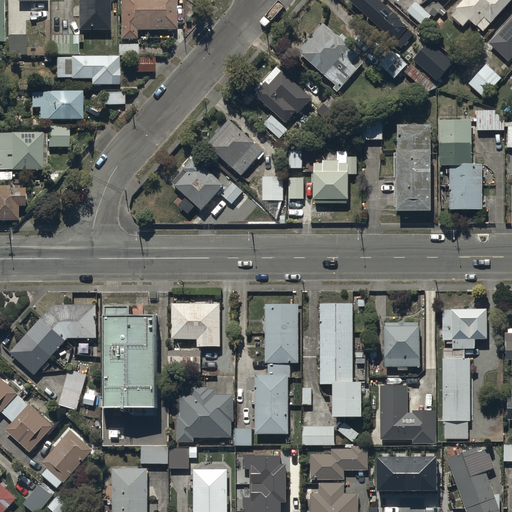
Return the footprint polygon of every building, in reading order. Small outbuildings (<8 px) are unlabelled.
[(77,0),(77,32),(110,33),(109,0),(77,0)] [(175,0),(120,0),(121,41),(137,41),(137,33),(176,32),(175,0)] [(355,0),(352,3),(402,50),(415,36),(402,24),(404,23),(379,0),(355,0)] [(511,4),(511,0),(467,0),(458,11),(459,12),(453,17),(465,28),(470,22),(478,29),(479,28),(485,34),(492,26),(493,26),(511,4)] [(417,4),(409,13),(423,26),(431,17),(417,4)] [(447,15),(443,11),(430,24),(437,31),(446,21),(443,19),(447,15)] [(511,16),(488,43),(509,61),(511,57),(511,16)] [(298,53),(325,77),(350,49),(338,38),(334,41),(320,28),(298,53)] [(26,37),(9,37),(9,59),(26,59),(26,37)] [(78,37),(52,37),(52,54),(79,54),(78,37)] [(454,64),(430,44),(414,61),(437,82),(454,64)] [(119,46),(119,57),(139,57),(139,46),(119,46)] [(395,53),(382,66),(395,79),(408,66),(395,53)] [(119,59),(118,59),(57,59),(57,80),(71,80),(71,82),(92,82),(92,88),(119,88),(119,71),(119,59)] [(136,60),(136,74),(155,74),(155,60),(136,60)] [(412,66),(405,73),(428,94),(439,89),(412,66)] [(502,80),(488,66),(469,86),(485,100),(502,80)] [(258,101),(255,105),(264,113),(268,110),(286,126),(297,115),(300,117),(313,102),(278,69),(253,96),(258,101)] [(41,121),(82,121),(82,94),(34,95),(34,111),(40,111),(41,121)] [(124,94),(105,94),(105,106),(124,106),(124,94)] [(497,110),(478,110),(478,133),(505,133),(505,114),(497,115),(497,110)] [(273,118),(266,126),(281,139),(288,131),(273,118)] [(264,152),(230,122),(208,147),(211,149),(210,150),(242,177),(264,152)] [(473,122),(441,122),(441,169),(451,169),(451,212),(485,212),(484,167),(473,167),(473,122)] [(363,123),(363,142),(383,142),(383,123),(363,123)] [(400,155),(396,155),(397,209),(398,209),(398,216),(433,215),(432,125),(399,126),(400,155)] [(69,128),(49,128),(49,149),(69,149),(69,128)] [(43,173),(42,136),(39,136),(0,136),(0,172),(11,172),(11,173),(43,173)] [(303,155),(290,155),(290,172),(303,172),(303,155)] [(314,203),(348,203),(348,174),(357,174),(357,157),(347,157),(347,163),(339,163),(339,160),(322,160),(322,163),(314,163),(314,203)] [(196,160),(184,173),(173,186),(176,189),(176,190),(202,213),(226,186),(196,160)] [(306,179),(290,180),(291,201),(307,200),(306,179)] [(264,180),(264,202),(286,202),(285,180),(264,180)] [(234,184),(223,196),(234,206),(245,193),(234,184)] [(24,192),(0,192),(0,223),(20,223),(20,208),(24,208),(24,192)] [(222,307),(173,306),(173,342),(199,342),(199,350),(222,350),(222,307)] [(321,387),(335,387),(335,421),(363,421),(363,385),(354,385),(354,306),(321,306),(321,387)] [(95,307),(51,307),(10,357),(35,377),(62,344),(95,344),(95,307)] [(268,365),(270,365),(270,378),(257,378),(256,435),(289,435),(289,380),(292,380),(292,365),(299,365),(299,308),(268,308),(268,365)] [(109,320),(107,320),(106,412),(159,412),(159,320),(134,320),(134,310),(109,310),(109,320)] [(455,350),(446,350),(446,361),(445,361),(445,422),(447,422),(447,440),(469,440),(469,422),(472,422),(472,362),(467,362),(467,352),(477,352),(477,342),(488,343),(489,311),(445,311),(445,342),(455,342),(455,350)] [(422,326),(386,325),(386,369),(422,369),(422,326)] [(202,353),(170,353),(170,375),(202,375),(202,353)] [(60,409),(77,413),(88,375),(71,370),(60,409)] [(30,407),(29,408),(18,397),(19,396),(0,377),(0,415),(2,413),(14,424),(6,432),(30,454),(54,429),(30,407)] [(409,388),(382,388),(382,442),(414,442),(414,446),(437,446),(437,413),(415,413),(415,415),(409,415),(409,388)] [(314,389),(303,389),(303,406),(313,406),(314,389)] [(215,397),(215,391),(208,391),(208,390),(194,390),(194,399),(180,399),(180,419),(177,419),(177,445),(194,445),(194,440),(233,440),(233,424),(234,424),(234,397),(215,397)] [(346,425),(340,433),(354,444),(361,437),(346,425)] [(253,430),(236,430),(236,448),(253,448),(253,430)] [(304,430),(304,446),(335,446),(335,430),(304,430)] [(61,486),(63,487),(93,454),(71,433),(40,466),(46,472),(40,478),(56,492),(61,486)] [(195,448),(141,448),(141,467),(195,467),(195,448)] [(332,458),(311,458),(312,483),(345,482),(345,473),(369,473),(369,449),(354,449),(354,448),(346,448),(346,451),(352,451),(352,452),(332,452),(332,458)] [(473,449),(448,460),(449,464),(445,466),(451,480),(454,479),(466,511),(501,511),(501,503),(498,505),(497,503),(498,503),(488,477),(497,474),(490,454),(480,458),(478,453),(475,454),(473,449)] [(280,511),(280,502),(286,502),(285,465),(280,465),(280,457),(244,457),(245,468),(250,468),(251,499),(244,499),(244,511),(280,511)] [(436,457),(377,457),(378,490),(436,490),(436,457)] [(149,511),(149,471),(113,471),(112,511),(149,511)] [(229,511),(229,471),(194,471),(193,511),(229,511)] [(0,511),(5,511),(16,501),(0,485),(0,511)] [(320,495),(312,495),(311,511),(359,511),(360,495),(346,495),(346,485),(320,485),(320,495)] [(42,487),(25,506),(31,511),(39,511),(53,497),(42,487)] [(63,495),(49,509),(52,511),(65,511),(73,504),(63,495)]
